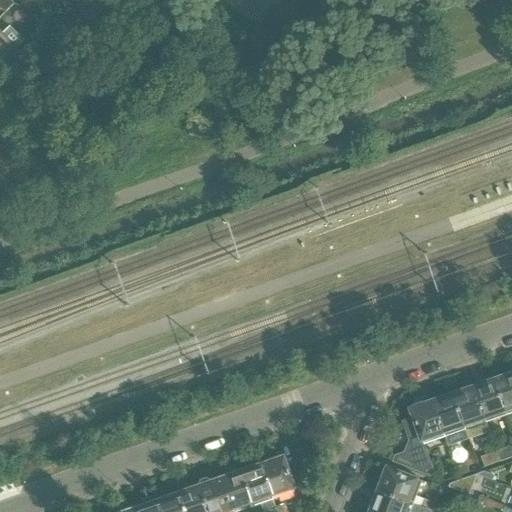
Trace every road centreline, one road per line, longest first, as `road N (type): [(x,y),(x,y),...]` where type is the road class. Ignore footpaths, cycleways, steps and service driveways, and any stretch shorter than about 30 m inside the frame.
road 1 (track): [(0,383),(511,201)]
road 2 (residential): [(11,507),(351,388)]
road 3 (residential): [(351,388),(511,331)]
road 4 (residential): [(326,511),(358,426),(351,388)]
